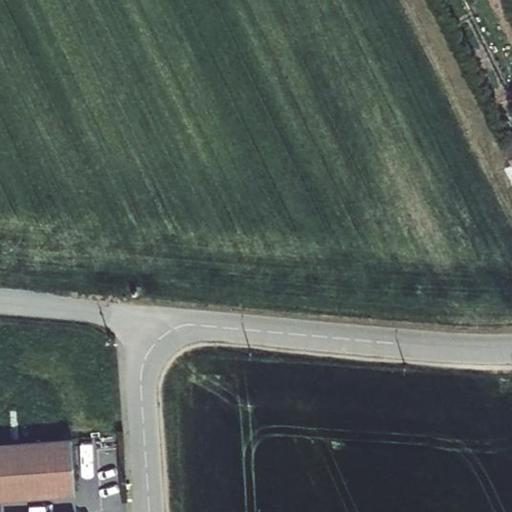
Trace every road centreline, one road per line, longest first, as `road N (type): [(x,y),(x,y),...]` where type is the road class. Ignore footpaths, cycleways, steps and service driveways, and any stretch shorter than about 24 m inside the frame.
road 1 (residential): [(138,320),(511,350)]
road 2 (residential): [(138,320),(149,511)]
road 3 (track): [(0,302),(138,320)]
